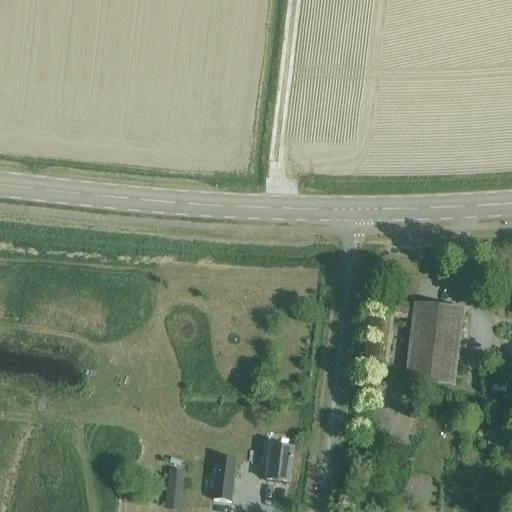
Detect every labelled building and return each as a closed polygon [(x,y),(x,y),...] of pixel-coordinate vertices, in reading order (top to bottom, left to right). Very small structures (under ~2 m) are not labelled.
[(411,380),(460,385),(468,311),(419,306),(411,380)] [(511,376),(496,376),(496,395),(511,395),(511,376)] [(271,448),(266,483),(289,486),(294,451),(271,448)] [(213,502),(231,504),(237,462),(219,460),(213,502)] [(187,506),(187,463),(173,463),(174,506),(187,506)]
